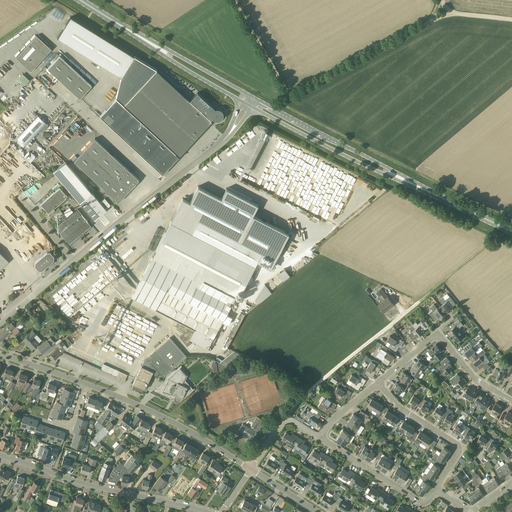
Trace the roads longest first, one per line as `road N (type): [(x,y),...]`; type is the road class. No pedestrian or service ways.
road 1 (track): [(432,20),(292,95),(233,0)]
road 2 (track): [(286,416),(487,243)]
road 3 (secondary): [(205,511),(0,455)]
road 4 (unclassified): [(249,469),(175,422),(85,384)]
road 5 (unclassified): [(163,188),(34,69)]
road 6 (primary): [(404,179),(252,97)]
road 7 (primary): [(252,107),(404,179)]
road 8 (residential): [(434,488),(424,503),(319,437)]
road 9 (primary): [(252,97),(144,39)]
road 10 (primary): [(511,232),(404,179)]
